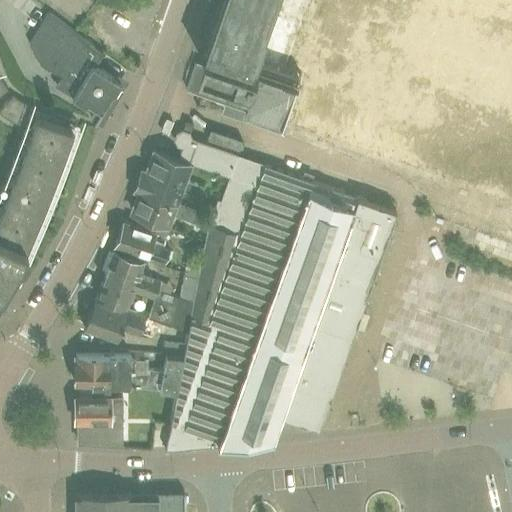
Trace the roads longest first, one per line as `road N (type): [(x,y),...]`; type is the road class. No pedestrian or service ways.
road 1 (unclassified): [(34,462),(150,468),(511,430)]
road 2 (unclassified): [(13,366),(114,184),(188,0)]
